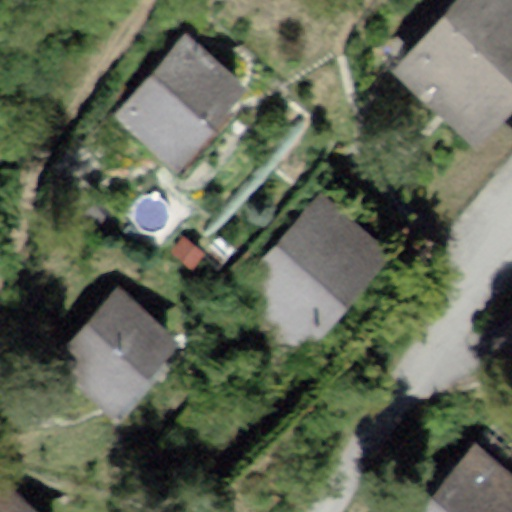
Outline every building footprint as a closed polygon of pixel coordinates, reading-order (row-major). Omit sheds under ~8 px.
[(511,97),(511,0),(447,0),(389,64),(473,141),(511,97)] [(242,83),(178,30),(110,111),(173,165),(242,83)] [(386,253),(312,193),(223,302),(296,362),(386,253)] [(178,339),(115,287),(51,364),(114,416),(178,339)] [(511,511),(511,485),(461,442),(399,511),(511,511)] [(0,511),(27,511),(0,486),(0,511)]
